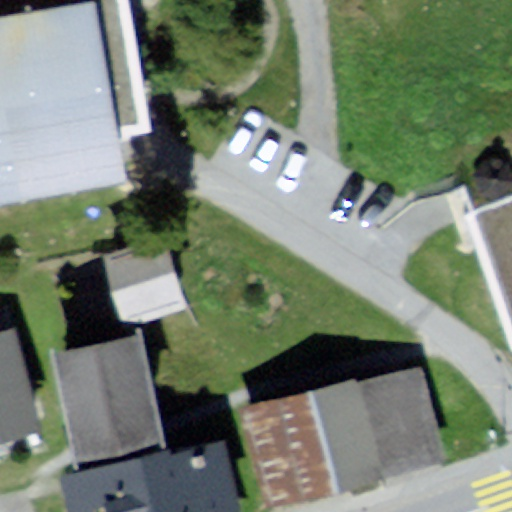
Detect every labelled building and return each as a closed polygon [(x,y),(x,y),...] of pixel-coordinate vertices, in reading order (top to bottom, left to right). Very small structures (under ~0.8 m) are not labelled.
[(133,0),(0,0),(0,203),(132,180),(124,134),(156,129),(133,0)] [(511,196),(461,214),(510,353),(511,352),(511,196)] [(159,250),(94,270),(112,327),(177,307),(159,250)] [(130,335),(41,354),(63,459),(153,440),(130,335)] [(15,339),(0,342),(0,440),(40,430),(15,339)] [(415,351),(227,398),(256,511),(376,481),(372,466),(440,449),(415,351)] [(233,511),(215,442),(54,481),(62,511),(233,511)]
